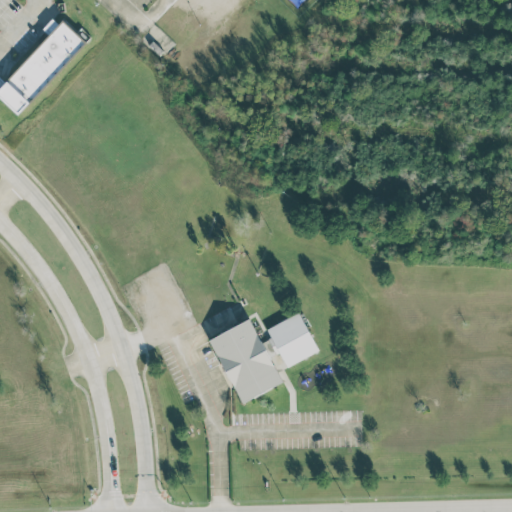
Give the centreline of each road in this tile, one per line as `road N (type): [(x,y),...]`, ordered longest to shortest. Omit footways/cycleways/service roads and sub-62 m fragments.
road 1 (secondary): [(146,511),(141,427),(109,313),(75,249),(0,161)]
road 2 (secondary): [(0,221),(61,303),(87,359),(105,431),(110,511)]
road 3 (secondary): [(511,505),(258,511)]
